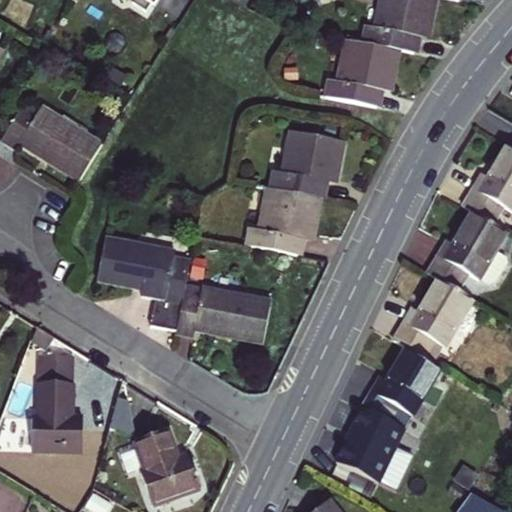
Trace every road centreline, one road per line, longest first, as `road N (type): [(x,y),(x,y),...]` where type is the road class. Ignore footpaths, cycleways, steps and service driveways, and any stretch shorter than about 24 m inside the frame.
road 1 (tertiary): [(283,438),(414,164),(511,27)]
road 2 (residential): [(283,438),(56,298),(0,249)]
